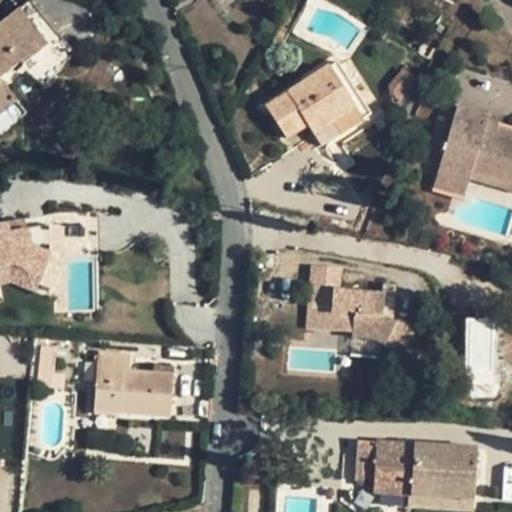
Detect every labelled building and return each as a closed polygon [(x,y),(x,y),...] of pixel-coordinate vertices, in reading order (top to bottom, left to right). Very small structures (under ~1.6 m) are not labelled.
[(22,66),(60,35),(31,0),(28,0),(0,23),(0,112),(16,99),(0,80),(0,78),(20,63),(22,66)] [(362,121),(328,67),(265,108),(287,141),(308,128),(321,147),(362,121)] [(415,82),(403,72),(388,88),(390,100),(392,101),(393,111),(401,109),(399,101),(415,82)] [(472,171),(511,182),(511,135),(495,131),(497,124),(487,120),(488,115),(456,106),(436,177),(467,185),(469,180),(472,171)] [(511,182),(472,171),(469,180),(511,192),(511,182)] [(467,185),(436,177),(433,187),(464,196),(467,185)] [(25,217),(6,221),(7,223),(9,233),(28,230),(25,217)] [(40,276),(50,253),(31,244),(28,230),(9,233),(7,223),(0,224),(0,268),(14,265),(40,276)] [(397,356),(408,333),(387,323),(390,290),(379,289),(379,298),(339,295),(341,273),(316,271),(311,329),(350,333),(350,337),(361,338),(381,343),(380,347),(397,356)] [(468,397),(496,396),(493,318),(465,319),(468,397)] [(173,375),(129,371),(129,361),(98,358),(94,411),(170,416),(173,375)] [(475,479),(477,449),(357,441),(354,480),(374,481),(372,494),(474,499),(475,479)] [(320,479),(308,478),(308,486),(319,488),(320,479)]
